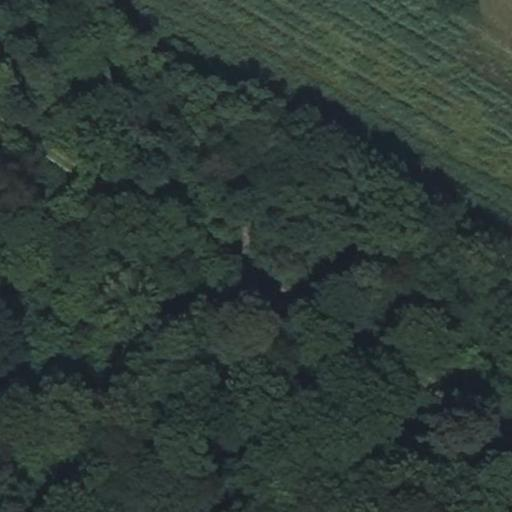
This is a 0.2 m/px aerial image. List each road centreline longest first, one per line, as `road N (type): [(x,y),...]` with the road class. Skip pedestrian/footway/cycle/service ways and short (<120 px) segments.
road 1 (track): [(0,112),(52,169),(511,440)]
road 2 (track): [(511,253),(51,0)]
